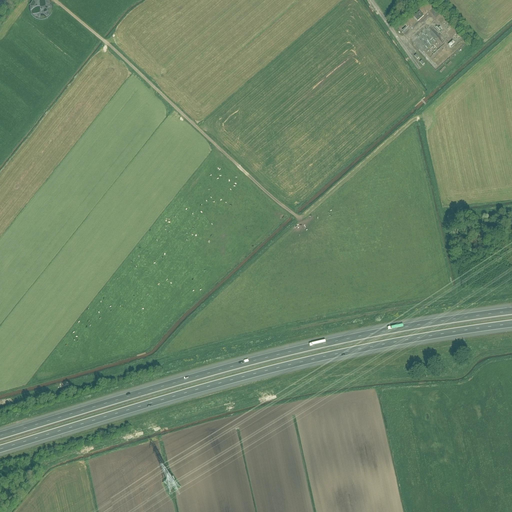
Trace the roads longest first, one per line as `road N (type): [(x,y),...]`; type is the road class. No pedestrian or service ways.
road 1 (motorway): [(0,448),(334,354),(511,324)]
road 2 (motorway): [(511,311),(243,363),(0,435)]
